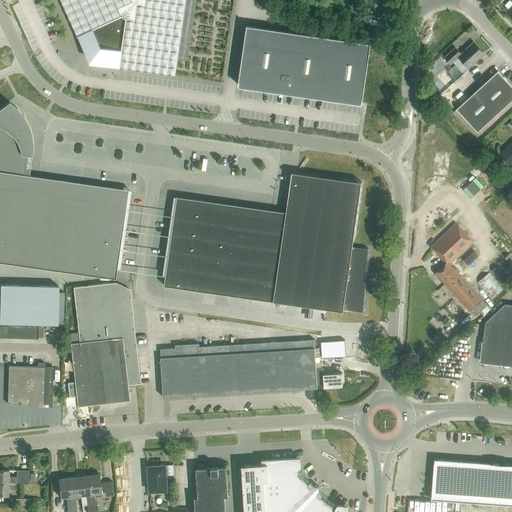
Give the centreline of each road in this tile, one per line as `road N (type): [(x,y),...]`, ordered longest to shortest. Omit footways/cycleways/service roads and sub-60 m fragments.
road 1 (tertiary): [(385,163),(359,148),(76,105),(44,89),(0,9)]
road 2 (tertiary): [(0,442),(361,418)]
road 3 (tertiary): [(386,397),(400,192),(385,163)]
road 4 (unclassified): [(385,163),(403,137),(412,1)]
